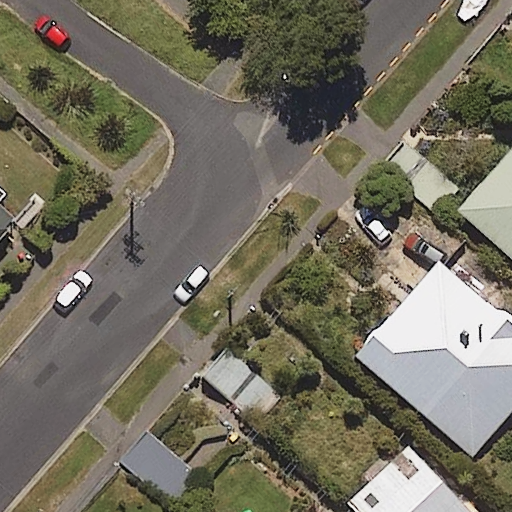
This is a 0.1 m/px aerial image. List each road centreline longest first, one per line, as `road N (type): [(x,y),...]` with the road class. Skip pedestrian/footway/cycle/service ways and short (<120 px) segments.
road 1 (residential): [(0,450),(252,162)]
road 2 (residential): [(35,0),(252,162)]
road 3 (residential): [(252,162),(393,0)]
